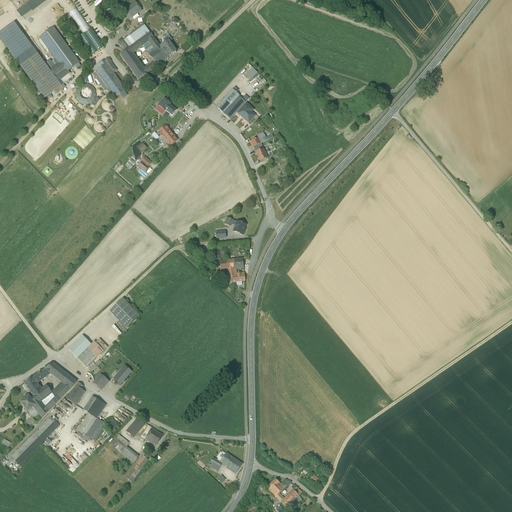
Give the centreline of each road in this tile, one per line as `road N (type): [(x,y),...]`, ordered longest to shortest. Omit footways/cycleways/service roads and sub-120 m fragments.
road 1 (unclassified): [(251,0),(171,75),(170,85),(239,141),(275,206)]
road 2 (unclassified): [(259,239),(178,245),(52,357)]
road 3 (tertiary): [(290,220),(252,304),(252,439)]
road 4 (residential): [(252,439),(169,430),(115,404),(52,357)]
road 5 (unclassified): [(392,111),(511,251)]
road 6 (tertiary): [(392,111),(290,220)]
road 7 (tertiary): [(483,0),(392,111)]
road 8 (track): [(0,169),(81,77)]
